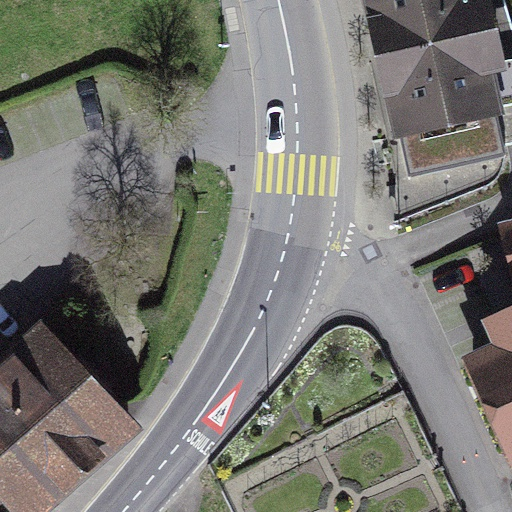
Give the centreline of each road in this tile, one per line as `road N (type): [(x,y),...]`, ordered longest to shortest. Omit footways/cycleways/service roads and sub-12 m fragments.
road 1 (secondary): [(124,511),(246,345),(288,241),(298,122),(279,0)]
road 2 (track): [(344,256),(408,248),(511,211)]
